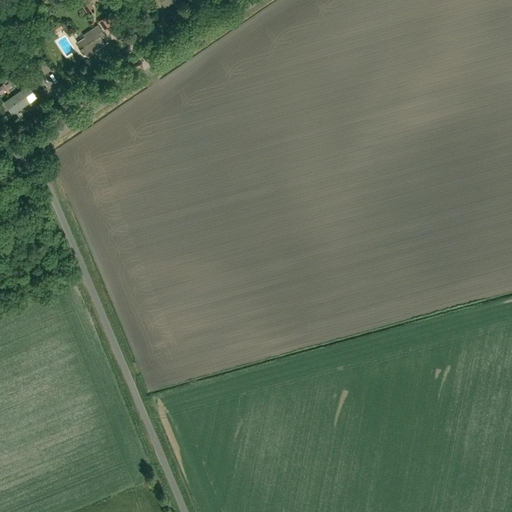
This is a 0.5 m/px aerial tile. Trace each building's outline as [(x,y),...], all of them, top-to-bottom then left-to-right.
[(85,12),(93,7),(88,0),(83,0),(79,3),(85,12)] [(107,18),(101,23),(107,32),(114,26),(107,18)] [(59,34),(66,30),(64,25),(56,30),(59,34)] [(86,54),(104,42),(100,37),(105,34),(99,26),(90,32),(91,34),(79,42),(86,54)] [(70,61),(80,56),(70,39),(60,45),(70,61)] [(34,82),(41,91),(47,86),(40,77),(34,82)] [(4,103),(11,114),(36,97),(29,86),(4,103)]
